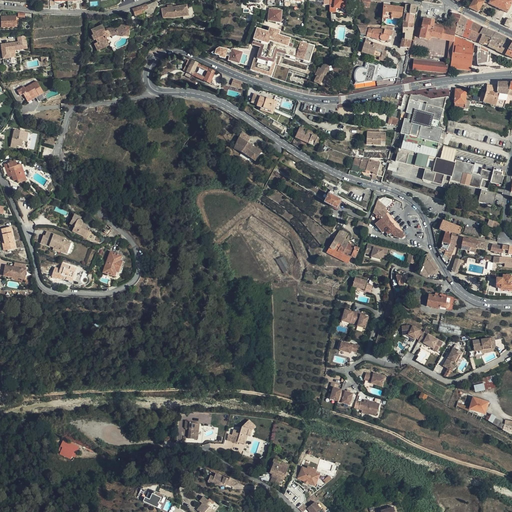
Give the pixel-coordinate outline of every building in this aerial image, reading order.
[(330,12),(331,13),(345,14),(346,10),(346,0),(330,0),(330,5),(330,12)] [(471,10),(478,13),(483,5),(485,2),(488,4),(489,4),(490,0),(474,0),(469,8),(471,10)] [(511,0),(490,0),(489,4),(507,13),(511,3),(511,0)] [(133,9),(135,16),(146,12),(145,10),(148,9),(146,4),(142,6),(133,9)] [(167,8),(166,8),(168,18),(175,19),(183,17),(183,19),(188,19),(186,5),(172,7),(167,8)] [(403,8),(384,5),(383,15),(392,17),(392,18),(400,19),(400,17),(402,17),(403,8)] [(415,14),(416,6),(406,5),(404,14),(415,15),(415,14)] [(281,18),(281,9),(268,8),(268,20),(277,20),(277,18),(281,18)] [(403,22),(414,24),(415,15),(404,14),(403,22)] [(453,14),(451,21),(458,23),(461,16),(453,14)] [(17,27),(16,16),(1,17),(2,28),(17,27)] [(458,23),(457,27),(455,33),(455,34),(462,37),(466,28),(464,28),(468,20),(461,16),(458,23)] [(422,27),(417,26),(416,32),(415,36),(420,37),(419,38),(431,40),(431,38),(450,41),(448,59),(452,59),(454,42),(455,37),(455,34),(455,33),(457,27),(458,23),(451,21),(449,27),(434,24),(430,23),(431,20),(424,19),(422,25),(422,27)] [(470,21),(468,20),(464,28),(466,28),(462,37),(476,42),(480,34),(475,32),(478,25),(470,21)] [(98,51),(104,48),(102,44),(108,41),(106,38),(112,36),(111,35),(116,32),(121,34),(123,28),(129,29),(130,28),(129,26),(124,24),(117,27),(114,26),(109,28),(108,31),(106,32),(102,25),(92,30),(94,35),(93,35),(95,40),(96,40),(98,43),(95,44),(98,51)] [(368,25),(356,25),(357,27),(360,32),(360,33),(360,34),(365,36),(367,29),(368,25)] [(483,28),(478,25),(475,32),(480,34),(483,28)] [(405,39),(411,40),(413,29),(403,28),(403,33),(405,34),(405,39)] [(270,29),(269,33),(268,33),(260,30),(259,33),(257,32),(253,42),(264,46),(263,48),(262,48),(259,56),(258,59),(255,58),(255,59),(252,68),(259,71),(259,73),(269,77),(269,74),(272,75),(275,65),(272,64),(275,53),(275,52),(276,49),(290,54),(289,56),(295,58),(295,59),(309,63),(314,47),(306,44),(307,43),(303,42),(303,43),(280,36),(277,35),(278,31),(270,29)] [(385,30),(369,29),(367,36),(367,37),(378,40),(378,39),(380,38),(381,40),(382,41),(384,42),(386,42),(387,41),(388,40),(389,38),(390,36),(392,36),(393,31),(392,31),(386,30),(385,30)] [(494,32),(486,29),(483,35),(492,38),(495,33),(494,32)] [(499,35),(495,33),(492,38),(488,47),(491,48),(505,55),(508,50),(504,48),(500,46),(501,43),(496,41),(499,35)] [(25,35),(18,36),(18,41),(1,44),(3,59),(2,59),(3,65),(17,63),(16,57),(15,57),(11,57),(10,50),(14,50),(14,48),(19,47),(19,49),(27,48),(25,35)] [(492,38),(483,35),(482,35),(479,43),(484,45),(488,47),(492,38)] [(473,58),(487,61),(489,51),(486,50),(478,46),(476,45),(455,37),(454,42),(452,59),(450,69),(471,71),(473,58)] [(504,37),(501,43),(500,46),(504,48),(509,39),(504,37)] [(411,43),(411,40),(405,39),(402,39),(401,48),(409,48),(411,43)] [(386,46),(373,42),(372,46),(365,44),(362,52),(380,58),(379,60),(384,61),(384,59),(386,52),(384,52),(386,46)] [(239,65),(243,53),(234,50),(234,51),(230,50),(229,51),(219,48),(217,49),(216,50),(214,55),(216,55),(219,56),(219,57),(224,59),(225,55),(230,57),(228,61),(231,62),(231,61),(236,63),(236,64),(239,65)] [(305,75),(309,63),(295,59),(295,58),(289,56),(290,54),(276,49),(275,52),(275,53),(272,64),(275,65),(272,75),(269,74),(269,77),(282,82),(283,78),(287,79),(290,70),(305,75)] [(383,80),(398,77),(400,69),(355,57),(354,61),(354,63),(351,74),(357,77),(355,84),(373,81),(374,78),(381,77),(383,80)] [(187,72),(192,61),(189,59),(183,71),(187,72)] [(250,67),(249,69),(259,73),(259,71),(252,68),(255,59),(254,59),(251,67),(250,67)] [(448,64),(414,60),(413,70),(447,73),(448,64)] [(197,67),(198,64),(192,61),(187,72),(185,76),(191,79),(193,76),(194,73),(197,67)] [(208,72),(209,69),(198,64),(197,67),(208,72)] [(321,69),(319,68),(315,76),(317,76),(314,82),(321,85),(322,83),(325,85),(330,87),(333,80),(325,76),(328,72),(330,71),(329,66),(326,65),(323,66),(321,69)] [(216,72),(209,69),(208,72),(205,78),(204,81),(210,84),(216,72)] [(193,76),(204,81),(205,78),(194,73),(193,76)] [(242,89),(244,83),(233,79),(231,86),(238,88),(242,89)] [(28,102),(43,93),(37,81),(25,88),(24,87),(17,90),(20,95),(23,94),(28,102)] [(507,96),(511,96),(511,82),(507,83),(498,83),(497,86),(487,85),(487,92),(485,97),(483,102),(493,105),(504,108),(506,102),(507,96)] [(466,104),(466,101),(467,90),(453,89),(452,103),(454,103),(466,104)] [(257,107),(261,108),(271,111),(274,101),(266,98),(266,99),(260,97),(260,96),(254,94),(251,103),(257,105),(257,107)] [(417,156),(414,167),(426,170),(428,159),(437,161),(437,158),(435,157),(438,148),(439,149),(439,147),(438,147),(443,129),(431,126),(433,120),(440,122),(444,109),(427,104),(425,112),(419,110),(420,103),(409,100),(406,113),(408,113),(413,115),(412,121),(407,119),(404,119),(401,134),(405,135),(401,149),(399,149),(395,162),(406,165),(409,154),(417,156)] [(271,111),(261,108),(260,111),(273,115),(276,108),(278,102),(274,101),(271,111)] [(397,112),(391,111),(389,119),(388,124),(392,125),(396,126),(398,119),(396,118),(397,112)] [(506,135),(508,128),(495,124),(452,112),(451,119),(506,135)] [(457,123),(449,120),(447,132),(454,134),(484,142),(505,148),(507,141),(492,137),(456,127),(457,123)] [(316,143),(321,144),(323,139),(318,137),(318,138),(313,135),(313,134),(313,133),(312,133),(300,127),(298,132),(296,136),(295,137),(298,139),(306,142),(309,144),(310,141),(315,144),(315,143),(316,143)] [(26,142),(28,133),(14,130),(11,147),(16,148),(17,145),(21,146),(23,141),(26,142)] [(243,131),(235,150),(243,153),(242,155),(251,161),(253,159),(257,162),(263,153),(250,144),(253,138),(243,131)] [(381,141),(385,142),(386,133),(367,132),(367,143),(373,143),(373,145),(381,145),(381,144),(381,141)] [(297,143),(303,148),(306,142),(298,139),(297,143)] [(353,164),(360,166),(367,168),(366,170),(373,172),(378,173),(379,168),(380,163),(371,161),(371,163),(369,162),(369,160),(370,158),(362,158),(362,160),(355,158),(353,164)] [(455,163),(437,158),(437,161),(434,172),(451,176),(451,175),(455,163)] [(18,183),(23,182),(20,174),(24,172),(21,164),(17,165),(16,161),(12,162),(11,160),(9,161),(9,159),(3,161),(8,177),(12,176),(14,181),(17,180),(18,183)] [(455,160),(455,163),(451,175),(451,176),(450,182),(461,184),(463,174),(471,176),(469,186),(480,189),(482,179),(491,181),(490,183),(501,186),(504,177),(501,177),(502,175),(503,172),(494,170),(493,172),(482,170),(481,176),(473,174),(475,165),(455,160)] [(23,189),(20,194),(29,198),(33,200),(35,198),(23,189)] [(497,194),(482,190),(478,202),(494,206),(497,194)] [(324,202),(337,209),(341,200),(329,194),(324,202)] [(378,215),(382,212),(393,203),(393,200),(383,197),(378,200),(373,213),(377,216),(378,215)] [(386,216),(382,212),(378,215),(376,220),(379,223),(374,227),(381,235),(383,233),(387,237),(390,235),(394,240),(400,241),(405,237),(401,233),(395,230),(389,223),(386,216)] [(85,230),(86,228),(87,227),(83,224),(82,222),(81,220),(80,220),(78,220),(79,217),(74,215),(70,224),(75,226),(72,231),(86,238),(89,232),(85,230)] [(462,227),(443,220),(439,229),(446,232),(441,249),(453,254),(462,227)] [(499,229),(500,223),(494,220),(492,227),(499,229)] [(357,226),(366,230),(368,223),(365,222),(359,221),(357,226)] [(464,233),(479,237),(481,230),(466,226),(464,233)] [(4,242),(6,250),(15,248),(10,227),(1,229),(4,242)] [(352,258),(354,259),(359,249),(348,244),(344,242),(345,238),(348,234),(340,230),(326,252),(347,264),(349,262),(350,262),(352,258)] [(56,238),(57,236),(47,232),(45,236),(43,236),(41,242),(54,247),(57,249),(58,245),(62,247),(60,251),(67,253),(70,242),(64,240),(65,239),(60,237),(59,239),(56,238)] [(464,238),(462,246),(477,249),(479,242),(478,242),(464,238)] [(487,251),(488,244),(482,243),(479,242),(477,249),(487,251)] [(383,248),(372,246),(367,245),(366,247),(365,252),(371,254),(371,257),(380,260),(381,257),(385,258),(388,249),(383,248)] [(496,246),(493,245),(491,251),(502,254),(503,250),(502,250),(502,247),(496,246)] [(503,250),(502,254),(509,255),(511,254),(511,247),(503,245),(502,247),(502,250),(503,250)] [(114,255),(114,253),(110,252),(103,272),(107,274),(108,272),(111,274),(111,275),(114,276),(116,272),(119,273),(123,261),(120,260),(122,256),(118,255),(117,256),(114,255)] [(438,268),(428,254),(425,258),(424,259),(423,264),(430,274),(433,272),(437,269),(438,268)] [(413,265),(416,257),(409,255),(407,261),(413,265)] [(276,260),(284,273),(288,271),(286,269),(289,267),(283,256),(276,260)] [(456,259),(452,272),(457,274),(462,260),(456,259)] [(13,266),(4,264),(3,274),(24,278),(25,268),(13,266)] [(73,278),(76,269),(62,264),(60,270),(55,268),(52,276),(61,279),(61,278),(71,282),(73,278)] [(396,277),(398,284),(399,284),(402,286),(405,278),(396,275),(396,277)] [(501,285),(501,288),(501,289),(511,289),(511,275),(506,275),(506,276),(503,276),(503,279),(497,279),(497,284),(501,285)] [(361,280),(361,279),(355,278),(353,286),(356,287),(356,289),(370,294),(373,286),(366,284),(366,282),(361,280)] [(446,303),(447,295),(435,293),(435,296),(428,294),(426,306),(440,309),(440,308),(440,307),(444,308),(447,308),(448,308),(449,306),(449,304),(447,303),(446,303)] [(454,296),(447,295),(446,303),(447,303),(449,304),(449,306),(448,308),(447,308),(444,308),(440,307),(440,308),(451,311),(452,310),(454,296)] [(341,321),(354,324),(357,312),(353,311),(353,312),(345,310),(341,321)] [(365,328),(368,317),(364,316),(361,315),(361,313),(357,312),(354,324),(357,325),(357,326),(365,328)] [(461,337),(464,318),(442,314),(438,332),(461,337)] [(487,325),(485,323),(483,322),(464,318),(461,337),(485,333),(487,325)] [(421,336),(424,332),(412,325),(402,326),(403,334),(410,333),(417,337),(418,334),(421,336)] [(429,334),(424,332),(421,336),(419,341),(423,344),(424,342),(434,348),(433,349),(438,352),(443,343),(429,334)] [(485,339),(474,341),(473,341),(474,349),(482,347),(483,350),(487,349),(495,348),(493,338),(485,339)] [(357,353),(359,346),(352,344),(352,345),(341,342),(339,350),(350,353),(350,351),(357,353)] [(454,348),(443,366),(452,371),(462,353),(454,348)] [(372,375),(366,373),(364,380),(370,382),(370,383),(381,387),(383,379),(372,376),(372,375)] [(473,386),(475,392),(497,387),(494,375),(482,378),(483,384),(473,386)] [(337,400),(340,391),(340,390),(336,388),(337,385),(330,383),(329,387),(330,387),(332,388),(331,391),(329,398),(337,400)] [(351,394),(340,391),(337,400),(336,403),(340,404),(341,403),(348,405),(351,394)] [(427,396),(421,393),(419,397),(419,399),(424,402),(427,396)] [(470,408),(469,409),(484,414),(486,406),(487,403),(473,398),(470,408)] [(357,402),(355,409),(360,410),(367,412),(366,414),(375,417),(378,405),(366,401),(365,404),(362,403),(357,402)] [(460,404),(459,407),(468,412),(482,418),(492,423),(495,418),(489,414),(492,409),(486,406),(484,414),(469,409),(470,408),(460,404)] [(495,418),(492,423),(498,427),(501,423),(501,422),(495,418)] [(231,440),(231,442),(237,444),(238,442),(245,444),(247,436),(249,430),(252,431),(255,427),(249,421),(242,427),(241,431),(239,430),(238,431),(234,430),(232,435),(229,434),(227,439),(231,440)] [(198,440),(199,424),(190,423),(189,429),(188,439),(198,440)] [(511,434),(511,427),(504,425),(502,430),(510,434),(511,434)] [(64,441),(60,451),(75,457),(79,448),(64,441)] [(281,468),(286,471),(289,464),(280,460),(274,458),(272,464),(281,468)] [(286,473),(286,471),(281,468),(272,464),(271,465),(280,469),(286,473)] [(283,480),(286,473),(280,469),(271,465),(270,467),(271,468),(269,475),(283,480)] [(307,469),(302,467),(296,479),(315,487),(320,475),(315,473),(316,470),(308,466),(307,469)] [(211,476),(207,483),(224,488),(225,484),(233,488),(235,481),(230,478),(229,480),(224,478),(224,477),(216,474),(213,480),(214,477),(211,476)] [(149,500),(145,498),(143,502),(157,509),(159,505),(157,504),(159,502),(161,499),(152,495),(149,500)] [(203,496),(199,501),(201,503),(203,504),(202,506),(200,504),(196,510),(198,511),(209,511),(208,511),(210,508),(214,511),(218,506),(215,503),(209,498),(207,500),(203,496)] [(322,511),(315,501),(306,507),(310,511),(322,511)]
